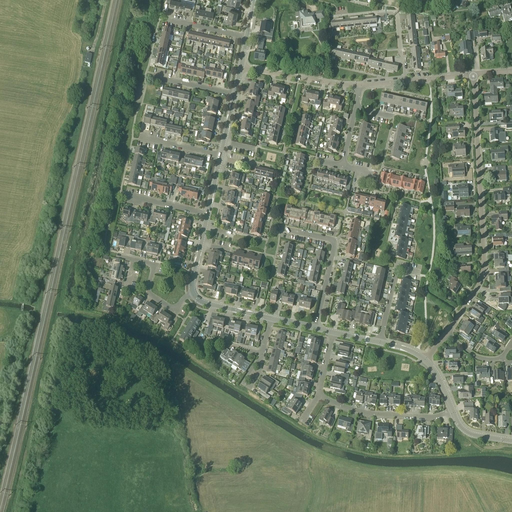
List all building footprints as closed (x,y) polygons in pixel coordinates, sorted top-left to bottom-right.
[(194,16),(200,18),(202,10),(199,9),(200,5),(197,5),(194,16)] [(228,16),(237,18),(238,12),(232,11),(233,8),(226,6),(226,9),(229,10),(228,16)] [(493,11),(488,13),(490,19),(500,16),(501,15),(503,15),(503,16),(503,17),(505,24),(511,21),(511,13),(510,7),(501,10),(499,11),(497,6),(492,7),(493,11)] [(200,18),(206,19),(209,7),(206,7),(205,10),(202,10),(200,18)] [(299,12),(301,29),(311,28),(313,25),(315,25),(315,20),(323,19),(323,12),(313,13),(313,15),(308,16),(307,11),(299,12)] [(237,18),(228,16),(226,15),(225,20),(224,20),(223,20),(223,23),(229,25),(230,22),(236,23),(237,18)] [(361,19),(362,26),(370,26),(369,16),(365,17),(365,18),(361,19)] [(369,16),(370,26),(377,25),(377,17),(373,18),(373,16),(369,16)] [(405,20),(406,25),(415,24),(414,16),(412,16),(407,17),(407,20),(405,20)] [(358,17),(354,18),(355,27),(362,26),(361,19),(358,19),(358,17)] [(350,20),(346,20),(347,28),(355,27),(354,18),(350,18),(350,20)] [(340,29),(339,19),(335,20),(335,21),(331,22),(332,26),(332,29),(340,29)] [(339,19),(340,29),(347,28),(346,20),(343,21),(343,19),(339,19)] [(262,22),(260,31),(270,33),(272,23),(262,22)] [(415,24),(406,25),(406,29),(408,29),(408,32),(416,31),(415,24)] [(416,31),(408,32),(409,35),(407,35),(407,40),(417,39),(416,31)] [(193,42),(195,34),(189,32),(187,44),(189,45),(190,41),(193,42)] [(201,35),(198,47),(201,48),(202,44),(205,45),(207,36),(201,35)] [(217,47),(219,39),(213,38),(210,50),(213,50),(214,46),(217,47)] [(266,52),(263,52),(265,40),(259,39),(257,51),(256,51),(255,60),(265,61),(266,52)] [(417,39),(407,40),(408,44),(409,44),(410,47),(417,46),(417,39)] [(224,40),(222,52),(225,53),(225,49),(229,50),(230,42),(224,40)] [(445,52),(442,53),(440,51),(439,42),(430,43),(431,50),(435,50),(435,51),(436,58),(445,57),(445,52)] [(460,52),(463,52),(464,55),(472,54),(471,43),(459,44),(460,52)] [(339,58),(341,50),(333,48),(331,58),(335,59),(336,57),(339,58)] [(412,53),(412,57),(420,56),(419,48),(410,49),(410,53),(412,53)] [(481,50),(482,60),(493,59),(492,49),(481,50)] [(342,60),(346,61),(348,52),(341,50),(339,58),(342,58),(342,60)] [(348,52),(346,61),(350,62),(350,60),(354,61),(355,53),(348,52)] [(356,63),(360,64),(363,55),(355,53),(354,61),(357,62),(356,63)] [(370,57),(363,55),(360,64),(365,65),(365,63),(368,64),(370,59),(370,57)] [(411,60),(411,64),(421,63),(420,56),(412,57),(413,60),(411,60)] [(384,62),(382,69),(386,70),(386,71),(387,72),(388,72),(389,73),(390,73),(391,73),(392,73),(393,72),(394,72),(397,73),(398,71),(398,70),(399,69),(399,68),(399,67),(399,65),(393,64),(392,58),(385,59),(384,62)] [(370,59),(368,64),(368,66),(371,67),(371,68),(375,69),(377,60),(370,59)] [(384,62),(377,60),(375,69),(379,70),(379,69),(382,69),(384,62)] [(180,72),(180,73),(186,75),(189,63),(186,62),(185,66),(182,65),(181,68),(180,72)] [(421,63),(411,64),(412,69),(414,68),(414,72),(421,71),(421,63)] [(194,68),(192,76),(198,77),(200,66),(198,65),(197,69),(194,68)] [(205,70),(204,76),(210,77),(213,65),(210,65),(210,68),(206,68),(205,70)] [(218,70),(216,78),(222,80),(223,75),(224,70),(225,68),(222,67),(221,71),(218,70)] [(490,80),(491,90),(497,90),(497,88),(503,88),(502,80),(490,80)] [(250,88),(249,91),(257,93),(258,89),(261,90),(263,85),(256,83),(254,83),(253,86),(252,85),(251,89),(250,88)] [(276,98),(277,95),(279,86),(277,86),(277,87),(273,86),(272,90),(269,89),(268,96),(276,98)] [(279,86),(277,95),(281,96),(280,99),(286,100),(287,93),(284,93),(285,89),(281,88),(282,87),(279,86)] [(445,87),(446,98),(462,97),(462,90),(453,90),(453,87),(445,87)] [(497,90),(491,90),(491,95),(485,95),(485,103),(498,102),(497,90)] [(249,91),(249,93),(250,93),(249,97),(253,98),(252,101),(259,102),(260,97),(257,96),(257,93),(249,91)] [(312,101),(314,93),(311,92),(311,93),(304,92),(303,96),(304,96),(302,102),(308,104),(308,101),(312,101)] [(314,93),(312,101),(311,105),(314,106),(314,105),(320,106),(321,100),(319,99),(319,95),(316,94),(316,93),(314,93)] [(387,104),(389,95),(382,93),(380,103),(385,104),(384,107),(387,108),(387,104)] [(389,95),(387,104),(391,105),(390,108),(393,109),(394,106),(396,97),(389,95)] [(208,107),(217,109),(219,103),(212,102),(213,99),(207,97),(206,103),(209,104),(208,107)] [(333,106),(335,98),(332,97),(332,98),(329,97),(328,101),(325,101),(323,107),(329,109),(329,105),(333,106)] [(400,107),(402,98),(396,97),(394,106),(398,106),(397,110),(399,110),(400,107)] [(335,98),(333,106),(336,107),(336,110),(341,111),(343,105),(344,101),(337,99),(337,98),(335,98)] [(409,99),(402,98),(400,107),(404,108),(403,111),(406,112),(407,108),(409,99)] [(409,99),(407,108),(411,109),(410,113),(412,113),(413,110),(415,101),(409,99)] [(246,106),(245,109),(254,111),(254,107),(257,108),(259,102),(252,101),(251,104),(247,103),(247,106),(246,106)] [(415,101),(413,110),(417,110),(416,114),(419,115),(420,111),(422,102),(415,101)] [(449,106),(450,117),(459,116),(460,118),(463,117),(463,108),(453,109),(453,106),(449,106)] [(204,110),(203,115),(209,116),(210,114),(216,115),(217,109),(208,107),(208,110),(205,110),(204,110)] [(275,114),(284,116),(285,110),(275,108),(274,110),(276,111),(275,114)] [(245,111),(245,115),(248,116),(248,118),(255,120),(256,115),(253,114),(254,111),(245,109),(245,111)] [(497,122),(497,120),(506,119),(505,111),(496,111),(496,112),(489,112),(490,120),(490,122),(497,122)] [(144,125),(150,126),(152,118),(152,117),(148,116),(148,115),(145,114),(143,123),(145,124),(144,125)] [(275,117),(274,120),(283,122),(284,116),(275,114),(273,114),(273,116),(275,117)] [(209,116),(203,115),(202,118),(206,119),(204,125),(213,126),(215,120),(209,119),(209,116)] [(302,123),(310,124),(313,125),(313,122),(310,122),(311,118),(304,116),(302,123)] [(337,118),(333,117),(331,123),(330,126),(333,127),(342,129),(343,123),(339,121),(339,119),(337,118)] [(242,124),(241,126),(250,128),(253,129),(253,125),(255,126),(256,120),(255,120),(248,118),(247,121),(243,120),(242,124)] [(283,122),(274,120),(272,120),(271,122),(273,123),(273,126),(280,127),(281,128),(283,122)] [(169,126),(167,126),(166,126),(166,130),(165,130),(165,134),(170,135),(172,127),(173,123),(170,123),(169,126)] [(310,124),(302,123),(301,128),(300,128),(309,130),(311,131),(312,128),(309,128),(310,124)] [(199,132),(203,133),(205,134),(206,131),(212,133),(213,126),(204,125),(204,128),(200,127),(199,132)] [(271,132),(279,134),(280,127),(273,126),(270,125),(269,128),(272,128),(271,132)] [(241,129),(240,136),(245,138),(245,136),(251,138),(252,132),(249,132),(250,128),(241,126),(241,129)] [(330,129),(328,135),(335,136),(336,134),(340,134),(341,131),(342,131),(342,129),(333,127),(330,126),(330,129)] [(446,126),(446,133),(452,133),(453,138),(464,137),(464,129),(458,130),(458,126),(446,126)] [(309,130),(300,128),(298,134),(306,136),(309,136),(310,134),(307,133),(307,130),(309,130)] [(360,129),(359,136),(368,138),(369,134),(373,134),(373,132),(369,131),(360,129)] [(491,130),(492,141),(499,141),(499,137),(503,136),(502,130),(491,130)] [(196,141),(203,143),(204,140),(210,141),(211,135),(205,134),(203,133),(199,132),(198,132),(196,141)] [(405,134),(396,132),(395,138),(404,140),(405,136),(408,137),(409,134),(405,134)] [(297,140),(305,142),(308,142),(308,140),(305,139),(306,136),(298,134),(297,140)] [(330,141),(329,144),(338,146),(339,140),(335,139),(335,136),(328,135),(327,140),(330,141)] [(359,136),(357,142),(366,144),(367,140),(371,141),(371,139),(368,138),(359,136)] [(278,139),(270,138),(267,137),(267,139),(270,140),(269,144),(276,145),(278,139)] [(393,145),(402,147),(403,143),(406,144),(407,141),(404,140),(395,138),(393,145)] [(305,142),(297,140),(296,146),(306,148),(307,146),(304,145),(305,142)] [(357,142),(356,149),(365,151),(366,147),(373,148),(373,146),(366,144),(357,142)] [(338,149),(338,146),(329,144),(326,144),(324,152),(331,154),(332,151),(336,152),(336,148),(338,149)] [(405,147),(402,147),(393,145),(392,151),(401,153),(402,149),(405,150),(405,147)] [(454,145),(454,150),(455,150),(455,157),(465,157),(465,148),(464,148),(464,145),(454,145)] [(491,153),(492,161),(504,160),(504,153),(508,153),(507,147),(500,148),(501,152),(491,153)] [(135,155),(143,157),(144,153),(146,153),(147,150),(138,149),(137,150),(136,150),(135,155)] [(356,149),(354,156),(363,158),(364,153),(367,154),(368,154),(368,152),(365,151),(356,149)] [(404,154),(401,153),(392,151),(390,158),(399,160),(400,156),(404,156),(404,154)] [(166,161),(168,153),(163,152),(162,154),(159,153),(157,162),(163,163),(163,160),(166,161)] [(180,155),(174,154),(171,165),(174,166),(175,163),(178,163),(178,165),(181,165),(182,159),(179,159),(180,155)] [(134,161),(145,163),(146,161),(142,160),(143,157),(135,155),(134,161)] [(296,161),(305,163),(305,161),(304,160),(305,157),(294,155),(294,157),(297,158),(296,161)] [(187,169),(189,169),(192,158),(186,157),(185,160),(182,159),(181,165),(183,166),(184,166),(184,165),(188,166),(187,169)] [(192,158),(189,169),(192,170),(191,172),(195,173),(196,167),(198,159),(192,158)] [(198,159),(196,167),(199,168),(199,171),(204,173),(206,164),(203,163),(204,161),(198,159)] [(295,167),(303,169),(304,167),(303,166),(303,163),(305,164),(305,163),(296,161),(293,161),(292,163),(296,164),(295,167)] [(448,166),(449,173),(452,172),(452,178),(464,177),(464,173),(466,172),(466,168),(461,169),(461,166),(448,166)] [(132,167),(131,172),(143,175),(143,173),(139,172),(140,168),(132,167)] [(293,173),(303,175),(302,175),(303,172),(301,172),(302,169),(303,169),(295,167),(292,167),(291,168),(291,169),(294,170),(293,173)] [(498,172),(493,172),(493,182),(507,182),(507,171),(506,172),(505,167),(497,167),(498,172)] [(260,178),(262,170),(256,169),(254,179),(256,180),(257,177),(260,178)] [(268,171),(262,170),(260,178),(260,181),(262,181),(263,178),(266,179),(268,171)] [(268,171),(266,179),(265,182),(268,182),(268,180),(272,180),(273,177),(274,173),(268,171)] [(130,179),(138,180),(138,177),(142,178),(143,175),(131,172),(130,179)] [(322,181),(324,174),(325,173),(322,172),(322,173),(318,172),(316,183),(318,184),(319,181),(322,181)] [(294,180),(303,181),(303,179),(302,179),(303,175),(293,173),(292,173),(292,176),(294,176),(294,180)] [(327,175),(324,174),(322,181),(322,185),(324,185),(325,182),(328,183),(330,175),(330,174),(328,173),(327,175)] [(231,181),(240,183),(241,177),(244,178),(245,175),(239,174),(238,177),(232,175),(231,181)] [(380,182),(379,184),(385,186),(388,175),(381,174),(381,177),(380,178),(380,181),(380,182)] [(333,176),(330,175),(328,183),(328,186),(330,186),(331,183),(334,184),(336,177),(336,175),(334,175),(333,176)] [(388,175),(385,186),(391,187),(394,177),(388,175)] [(165,181),(162,194),(167,195),(169,189),(171,190),(172,184),(173,183),(174,178),(174,177),(172,176),(171,181),(169,182),(169,184),(165,183),(166,181),(165,181)] [(336,177),(334,184),(333,188),(336,189),(336,186),(340,187),(341,179),(342,178),(339,177),(339,178),(336,177)] [(394,177),(391,187),(398,188),(400,178),(394,177)] [(151,191),(157,193),(160,179),(156,178),(155,179),(151,179),(150,185),(153,186),(151,191)] [(346,188),(346,186),(348,179),(345,178),(345,180),(341,179),(340,187),(339,189),(342,190),(342,187),(346,188)] [(400,178),(398,188),(404,190),(406,179),(400,178)] [(141,181),(138,180),(130,179),(128,185),(140,187),(141,181)] [(292,185),(301,187),(302,185),(301,185),(301,181),(303,182),(303,181),(294,180),(291,179),(291,181),(293,182),(292,185)] [(406,179),(404,190),(410,191),(412,181),(406,179)] [(235,191),(241,193),(242,191),(242,187),(239,186),(240,183),(231,181),(230,187),(236,188),(235,191)] [(412,181),(410,191),(416,193),(418,182),(412,181)] [(418,182),(416,193),(422,194),(425,183),(418,182)] [(180,186),(179,190),(182,191),(181,196),(181,197),(186,199),(188,190),(183,188),(184,185),(181,184),(180,186)] [(301,187),(292,185),(290,185),(289,187),(292,188),(291,191),(300,193),(301,191),(299,191),(300,187),(301,188),(301,187)] [(467,185),(459,186),(459,187),(452,187),(453,195),(459,195),(459,198),(468,197),(467,185)] [(194,188),(191,200),(197,201),(198,195),(201,195),(202,189),(199,188),(199,189),(194,188)] [(228,192),(227,199),(236,201),(236,197),(240,198),(241,193),(235,191),(234,194),(228,192)] [(504,196),(504,192),(503,192),(494,193),(494,197),(495,201),(505,201),(504,196)] [(359,205),(361,195),(359,194),(358,196),(356,195),(355,199),(353,199),(352,203),(356,204),(356,206),(358,207),(359,205)] [(231,209),(237,210),(238,205),(235,204),(236,201),(227,199),(226,204),(232,206),(231,209)] [(411,207),(401,205),(400,212),(409,214),(409,213),(410,209),(413,209),(414,207),(411,207)] [(457,209),(457,218),(469,217),(469,208),(457,209)] [(129,223),(131,223),(132,217),(130,216),(131,210),(125,209),(123,218),(126,218),(125,222),(129,223)] [(223,216),(232,218),(232,215),(236,216),(237,210),(231,209),(230,212),(224,210),(223,216)] [(135,218),(132,217),(131,223),(134,224),(134,220),(140,222),(142,213),(136,211),(135,218)] [(159,222),(161,213),(155,211),(153,218),(151,217),(150,221),(149,223),(155,224),(156,221),(159,222)] [(400,212),(399,218),(408,220),(409,216),(412,216),(412,214),(409,213),(409,214),(400,212)] [(142,213),(140,222),(144,222),(143,226),(148,227),(149,223),(150,221),(147,220),(148,214),(142,213)] [(168,223),(168,221),(166,220),(167,214),(161,213),(159,222),(165,223),(164,225),(167,225),(168,223)] [(507,220),(507,213),(499,213),(499,217),(492,217),(492,226),(496,225),(496,231),(502,231),(501,221),(507,220)] [(232,218),(223,216),(222,222),(228,224),(227,227),(233,228),(234,222),(231,222),(232,218)] [(181,226),(190,228),(191,222),(185,221),(185,218),(179,217),(178,220),(182,221),(181,226)] [(408,220),(399,218),(397,225),(406,227),(406,226),(407,222),(410,223),(411,220),(408,220)] [(178,231),(188,233),(189,233),(191,228),(190,228),(181,226),(177,225),(175,230),(177,230),(178,231)] [(397,225),(396,231),(405,233),(406,228),(409,229),(409,227),(406,226),(406,227),(397,225)] [(455,226),(455,231),(458,231),(458,238),(470,237),(469,228),(461,228),(461,225),(455,226)] [(188,233),(178,231),(177,230),(176,235),(175,235),(174,238),(180,240),(181,237),(187,239),(188,233)] [(408,233),(405,233),(396,231),(394,238),(399,239),(404,240),(405,235),(408,236),(408,233)] [(493,239),(493,246),(503,246),(503,242),(506,241),(506,234),(498,235),(498,238),(495,238),(493,239)] [(128,243),(130,237),(126,236),(125,237),(118,235),(117,241),(120,242),(119,248),(119,249),(122,249),(123,248),(124,249),(126,243),(128,243)] [(138,239),(130,237),(128,243),(131,244),(130,250),(131,250),(131,251),(135,252),(135,251),(138,239)] [(173,247),(175,247),(185,249),(186,244),(180,243),(180,240),(174,238),(173,241),(174,241),(173,247)] [(145,247),(146,241),(138,239),(135,251),(141,253),(142,246),(145,247)] [(146,241),(145,247),(148,248),(147,254),(148,254),(148,255),(152,256),(152,255),(154,246),(154,244),(150,243),(150,242),(150,241),(151,239),(148,239),(147,241),(146,241)] [(407,247),(408,242),(411,243),(412,241),(407,240),(407,241),(404,240),(399,239),(398,245),(407,247)] [(162,249),(163,244),(159,243),(158,247),(154,246),(152,255),(152,256),(156,257),(156,256),(157,256),(159,250),(162,251),(162,249)] [(410,247),(407,247),(398,245),(396,252),(406,254),(406,253),(407,249),(410,249),(410,247)] [(452,246),(452,249),(456,249),(456,256),(471,255),(471,248),(461,248),(461,245),(452,246)] [(209,260),(218,263),(221,263),(223,254),(217,253),(212,251),(211,254),(210,254),(209,260)] [(232,263),(232,265),(237,266),(240,252),(236,251),(236,254),(234,254),(232,263)] [(183,254),(174,252),(172,252),(171,257),(170,257),(168,264),(175,265),(176,258),(182,260),(183,254)] [(409,254),(406,253),(406,254),(396,252),(395,258),(404,260),(405,255),(408,256),(409,254)] [(494,256),(494,263),(504,262),(506,262),(505,259),(508,259),(508,252),(500,253),(500,256),(494,256)] [(245,256),(242,267),(248,268),(251,254),(247,253),(246,256),(245,256)] [(256,258),(253,270),(258,271),(259,269),(259,268),(259,266),(260,264),(260,263),(261,261),(262,256),(258,256),(257,259),(256,258)] [(213,268),(213,271),(219,273),(220,267),(217,266),(218,263),(209,260),(207,267),(213,268)] [(344,268),(352,270),(353,265),(359,267),(359,264),(350,261),(349,264),(345,263),(344,268)] [(122,267),(119,267),(120,264),(113,262),(113,265),(114,266),(113,273),(121,275),(122,273),(123,273),(124,273),(124,272),(124,271),(123,270),(121,270),(122,267)] [(501,269),(501,273),(508,272),(508,265),(504,265),(504,262),(494,263),(495,269),(501,269)] [(204,279),(213,281),(214,278),(218,278),(219,273),(213,271),(212,274),(206,273),(204,279)] [(508,272),(501,273),(501,276),(495,276),(495,283),(505,282),(508,282),(508,278),(509,277),(508,272)] [(121,275),(113,273),(111,280),(109,280),(109,283),(115,284),(116,281),(118,282),(119,280),(121,280),(122,280),(123,279),(122,278),(121,277),(121,275)] [(448,283),(452,286),(449,291),(455,295),(459,290),(458,289),(459,287),(456,284),(458,282),(452,278),(448,283)] [(213,281),(204,279),(203,286),(211,287),(210,291),(215,292),(216,286),(213,285),(213,281)] [(225,294),(231,295),(233,285),(225,284),(223,290),(226,290),(225,294)] [(233,285),(231,295),(237,297),(238,293),(240,293),(241,287),(242,285),(237,284),(236,286),(233,285)] [(401,285),(399,292),(408,294),(409,290),(412,291),(413,288),(410,287),(401,285)] [(241,287),(240,293),(242,294),(242,298),(248,299),(249,292),(243,290),(244,288),(241,287)] [(250,287),(249,292),(248,299),(253,301),(254,298),(257,299),(259,289),(250,287)] [(280,297),(281,291),(278,290),(278,291),(273,290),(270,301),(275,303),(277,297),(280,297)] [(281,291),(280,297),(283,298),(281,304),(287,305),(289,296),(284,295),(284,292),(281,291)] [(398,298),(407,300),(408,296),(411,297),(411,295),(408,294),(399,292),(398,298)] [(294,298),(289,296),(287,305),(293,307),(294,301),(297,301),(298,295),(295,294),(294,298)] [(504,311),(505,309),(505,308),(506,307),(506,306),(505,305),(509,305),(508,298),(510,298),(510,294),(500,295),(501,300),(498,300),(498,306),(498,308),(503,312),(504,311)] [(298,308),(304,309),(306,300),(307,297),(298,295),(297,301),(300,302),(298,308)] [(130,307),(138,313),(142,307),(139,306),(143,300),(138,297),(135,301),(134,300),(130,307)] [(396,305),(406,307),(406,303),(409,303),(410,301),(407,300),(398,298),(396,305)] [(142,307),(138,313),(142,315),(144,312),(148,314),(152,306),(148,303),(144,309),(142,307)] [(358,303),(356,309),(356,313),(355,315),(355,316),(357,317),(356,324),(362,325),(365,313),(361,312),(362,310),(360,309),(361,304),(358,303)] [(338,320),(345,321),(347,313),(343,312),(345,306),(339,304),(337,311),(340,312),(338,320)] [(474,310),(482,315),(484,312),(487,315),(490,309),(485,306),(483,308),(478,304),(474,310)] [(395,312),(399,313),(404,314),(405,309),(408,310),(408,308),(406,307),(396,305),(395,312)] [(149,319),(153,322),(156,316),(154,315),(157,309),(152,306),(148,314),(151,316),(149,319)] [(482,315),(474,310),(471,315),(476,319),(475,321),(480,325),(484,320),(480,317),(482,315)] [(156,316),(153,322),(156,324),(158,321),(162,323),(167,315),(162,312),(159,318),(156,316)] [(350,314),(347,313),(345,321),(350,323),(352,314),(355,315),(356,313),(353,312),(351,312),(350,314)] [(368,314),(365,313),(362,325),(368,327),(368,326),(371,327),(374,313),(369,312),(368,314)] [(167,315),(162,323),(162,325),(165,327),(164,329),(167,331),(172,323),(169,321),(171,318),(167,315)] [(198,327),(201,323),(193,318),(190,323),(198,327)] [(212,331),(216,332),(219,320),(214,318),(212,324),(209,324),(208,330),(212,331)] [(398,319),(397,325),(406,327),(407,323),(410,324),(410,321),(407,321),(398,319)] [(220,333),(225,334),(226,328),(223,327),(224,321),(219,320),(216,332),(220,332),(220,333)] [(234,332),(236,323),(230,322),(229,328),(226,328),(225,334),(227,334),(229,335),(229,332),(234,333),(234,332)] [(236,324),(236,323),(234,332),(234,333),(233,334),(238,335),(237,337),(241,338),(243,332),(240,331),(241,325),(240,324),(240,323),(237,322),(236,324)] [(462,327),(471,332),(472,330),(476,332),(479,328),(473,324),(471,326),(466,322),(462,327)] [(198,327),(190,323),(188,327),(195,332),(196,331),(198,327)] [(397,325),(395,333),(404,335),(405,330),(408,330),(409,328),(406,327),(397,325)] [(246,332),(243,332),(241,338),(241,340),(243,341),(244,338),(245,339),(246,337),(250,338),(253,327),(247,326),(246,332)] [(494,337),(502,343),(507,336),(502,333),(503,330),(497,326),(495,328),(496,329),(495,331),(497,333),(494,337)] [(195,332),(188,327),(185,331),(192,336),(192,337),(195,339),(199,333),(196,331),(195,332)] [(253,327),(250,338),(250,339),(254,340),(254,341),(258,342),(259,335),(256,335),(258,329),(253,327)] [(471,332),(462,327),(459,332),(465,335),(463,338),(469,342),(472,337),(469,335),(471,332)] [(192,337),(192,336),(185,331),(182,336),(190,341),(192,337)] [(187,345),(190,341),(182,336),(179,340),(187,345)] [(310,346),(319,348),(320,343),(314,341),(315,338),(309,337),(308,340),(312,341),(310,346)] [(277,338),(275,344),(287,346),(288,344),(284,343),(285,340),(277,338)] [(490,342),(486,348),(494,353),(498,347),(492,343),(490,342)] [(275,344),(274,349),(281,351),(282,352),(283,348),(287,349),(287,346),(275,344)] [(340,346),(339,351),(351,354),(352,348),(354,349),(354,346),(348,344),(347,347),(340,346)] [(271,355),(283,358),(284,355),(280,354),(281,351),(274,349),(273,349),(271,355)] [(445,356),(449,356),(449,359),(460,359),(459,353),(455,353),(455,349),(445,350),(445,356)] [(345,358),(344,361),(350,362),(352,354),(351,354),(339,351),(338,356),(345,358)] [(222,353),(220,357),(232,365),(238,356),(233,352),(231,355),(228,353),(227,356),(222,353)] [(270,361),(278,363),(279,360),(282,360),(283,358),(271,355),(270,361)] [(244,359),(238,356),(232,365),(242,371),(247,363),(243,361),(244,359)] [(317,358),(308,357),(307,362),(304,361),(303,364),(309,365),(310,362),(315,364),(317,358)] [(448,364),(448,371),(458,371),(458,366),(462,366),(462,360),(454,360),(454,363),(448,364)] [(268,367),(280,370),(281,367),(277,366),(278,363),(270,361),(268,367)] [(350,362),(344,361),(344,363),(337,362),(335,367),(345,369),(346,364),(350,365),(350,362)] [(301,372),(313,375),(314,370),(308,368),(309,365),(303,364),(301,364),(301,366),(302,367),(301,372)] [(341,374),(341,377),(348,379),(349,376),(344,374),(345,369),(335,367),(334,372),(341,374)] [(483,368),(476,368),(476,375),(479,375),(479,378),(490,378),(489,373),(489,370),(486,370),(486,368),(483,368)] [(299,381),(305,382),(305,379),(312,380),(313,375),(301,372),(299,381)] [(494,372),(494,382),(503,382),(503,375),(500,375),(500,372),(494,372)] [(261,384),(269,389),(273,383),(277,386),(279,383),(269,377),(268,380),(264,378),(261,384)] [(348,379),(341,377),(340,380),(333,378),(332,384),(344,387),(345,381),(348,382),(348,379)] [(299,389),(309,392),(310,386),(304,385),(305,382),(299,381),(298,386),(300,386),(299,389)] [(269,389),(261,384),(257,389),(260,391),(259,394),(268,400),(270,398),(266,395),(269,389)] [(344,387),(332,384),(330,389),(337,390),(337,393),(344,395),(345,392),(343,391),(344,387)] [(459,392),(459,399),(471,399),(470,392),(472,392),(472,388),(465,388),(465,392),(459,392)] [(294,396),(299,399),(301,395),(307,397),(309,392),(299,389),(297,389),(296,394),(295,394),(294,396)] [(365,403),(367,393),(362,392),(362,394),(357,393),(355,402),(359,403),(359,404),(362,405),(362,402),(365,403)] [(367,393),(365,403),(369,403),(368,406),(371,407),(371,405),(375,406),(377,398),(372,397),(373,394),(367,393)] [(390,405),(390,395),(385,395),(385,397),(380,397),(380,406),(383,406),(383,407),(386,407),(387,405),(390,405)] [(390,395),(390,405),(393,405),(393,408),(396,408),(396,407),(400,407),(400,398),(395,398),(396,395),(390,395)] [(429,405),(432,405),(432,408),(435,408),(435,407),(439,407),(440,407),(441,406),(441,405),(440,403),(439,403),(439,398),(435,398),(435,396),(429,395),(429,405)] [(288,403),(299,410),(302,406),(297,402),(299,399),(294,396),(291,401),(290,400),(288,403)] [(414,406),(415,396),(409,396),(409,399),(405,398),(404,407),(408,407),(408,408),(411,409),(411,406),(414,406)] [(415,396),(414,406),(417,406),(417,409),(420,409),(420,408),(424,408),(425,399),(420,399),(420,397),(415,396)] [(299,410),(288,403),(283,411),(289,415),(291,412),(296,415),(299,410)] [(472,407),(464,407),(464,411),(470,411),(470,420),(472,420),(472,421),(477,421),(477,411),(473,411),(472,407)] [(319,421),(323,423),(324,421),(327,422),(325,425),(330,427),(333,421),(329,419),(332,413),(325,410),(321,418),(321,417),(319,421)] [(482,412),(482,418),(485,418),(485,426),(493,426),(492,416),(485,416),(485,412),(482,412)] [(498,418),(498,428),(505,428),(505,421),(509,421),(508,413),(502,413),(502,418),(498,418)] [(338,426),(348,429),(347,432),(351,433),(353,426),(350,425),(352,420),(348,419),(347,420),(340,418),(338,426)] [(372,432),(365,430),(366,423),(358,422),(356,434),(364,435),(363,440),(370,441),(372,432)] [(376,440),(382,440),(382,434),(388,434),(388,437),(391,438),(392,430),(388,430),(388,425),(384,425),(384,426),(378,426),(377,433),(376,433),(376,440)] [(396,432),(397,432),(397,438),(408,439),(408,432),(402,432),(402,426),(396,426),(396,432)] [(415,435),(418,436),(418,440),(421,440),(422,440),(425,439),(425,435),(428,435),(429,428),(426,427),(425,430),(422,430),(422,429),(421,429),(421,427),(418,427),(415,435)] [(437,438),(438,438),(438,440),(443,441),(443,439),(447,440),(446,445),(448,445),(447,446),(452,446),(453,433),(445,432),(446,430),(437,430),(437,438)]
